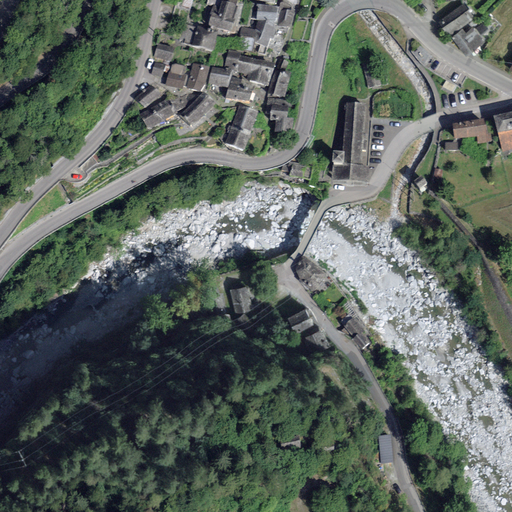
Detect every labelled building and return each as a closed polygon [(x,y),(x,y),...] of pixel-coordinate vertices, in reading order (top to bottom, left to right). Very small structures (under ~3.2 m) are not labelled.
[(236,0),(207,0),(206,5),(212,6),(210,14),(211,14),(208,26),(232,32),(235,20),(234,19),(238,5),(236,5),(236,0)] [(278,8),(256,3),(253,19),(257,20),(275,24),(278,8)] [(465,3),(438,22),(443,29),(449,37),(474,19),(468,10),(469,9),(465,3)] [(294,11),(280,10),(277,26),(290,27),(294,11)] [(242,28),(240,36),(254,39),(253,42),(267,47),(269,39),(273,39),(275,24),(257,20),(254,30),(242,28)] [(483,22),(475,29),(480,36),(489,30),(483,22)] [(196,28),(185,25),(181,39),(184,39),(183,43),(213,50),(218,30),(197,25),(196,28)] [(463,30),(452,38),(466,57),(485,42),(480,36),(475,29),(473,27),(466,33),(463,30)] [(253,42),(254,39),(240,36),(231,34),(228,47),(251,52),(253,42)] [(158,43),(154,57),(170,62),(174,47),(158,43)] [(241,53),(229,50),(224,69),(231,71),(248,75),(246,81),(269,86),(275,63),(240,55),(241,53)] [(376,61),(363,64),(368,90),(381,87),(376,61)] [(165,65),(155,63),(152,75),(162,78),(165,65)] [(168,71),(165,85),(182,89),(185,75),(183,75),(185,66),(172,63),(170,72),(168,71)] [(209,67),(192,63),(186,88),(200,91),(205,85),(209,67)] [(224,69),(212,67),(208,84),(227,88),(231,71),(224,69)] [(290,74),(276,71),(270,97),(284,100),(290,74)] [(241,79),(232,77),(225,98),(248,101),(252,91),(238,88),(241,79)] [(151,85),(136,99),(147,110),(162,96),(151,85)] [(205,93),(181,115),(192,126),(216,103),(205,93)] [(196,98),(187,95),(179,97),(185,106),(196,98)] [(176,112),(185,106),(179,97),(171,103),(172,104),(176,112)] [(270,97),(268,97),(264,114),(270,115),(269,118),(277,120),(275,131),(290,134),(293,119),(287,118),(290,102),(284,100),(270,97)] [(365,104),(346,103),(343,151),(333,150),(332,162),(334,162),(332,181),(368,183),(370,166),(361,165),(365,104)] [(174,113),(176,112),(172,104),(142,120),(148,130),(175,115),(174,113)] [(258,112),(239,105),(225,143),(245,150),(258,112)] [(511,111),(493,116),(502,152),(511,149),(511,111)] [(488,118),(452,123),(455,140),(477,137),(478,144),(492,142),(488,118)] [(457,143),(445,143),(445,151),(457,151),(457,143)] [(313,166),(289,161),(288,166),(282,165),(281,171),(289,173),(289,176),(303,179),(304,178),(310,179),(313,166)] [(414,181),(419,189),(427,183),(422,175),(414,181)] [(312,292),(326,275),(310,260),(296,271),(300,281),(312,292)] [(279,287),(268,267),(257,273),(269,293),(279,287)] [(246,287),(230,291),(235,314),(251,311),(246,287)] [(223,310),(213,295),(195,306),(205,321),(223,310)] [(269,304),(251,315),(258,327),(276,315),(269,304)] [(191,307),(181,314),(192,330),(202,324),(191,307)] [(306,309),(288,319),(296,335),(315,326),(306,309)] [(181,314),(172,320),(177,327),(183,336),(192,330),(181,314)] [(244,314),(234,322),(246,336),(256,328),(244,314)] [(355,317),(344,326),(353,338),(352,339),(360,350),(370,342),(365,337),(369,334),(355,317)] [(177,327),(172,320),(161,327),(166,335),(177,327)] [(183,336),(177,327),(166,335),(172,344),(183,336)] [(159,342),(151,330),(136,339),(144,352),(159,342)] [(322,331),(305,338),(312,355),(329,347),(322,331)] [(123,342),(118,345),(122,353),(127,350),(123,342)] [(116,356),(122,353),(118,345),(112,348),(116,356)] [(141,348),(134,352),(142,365),(149,361),(141,348)] [(394,464),(391,437),(377,438),(380,466),(394,464)] [(303,453),(315,453),(316,442),(304,441),(303,453)] [(326,458),(351,460),(352,445),(327,443),(326,458)]
